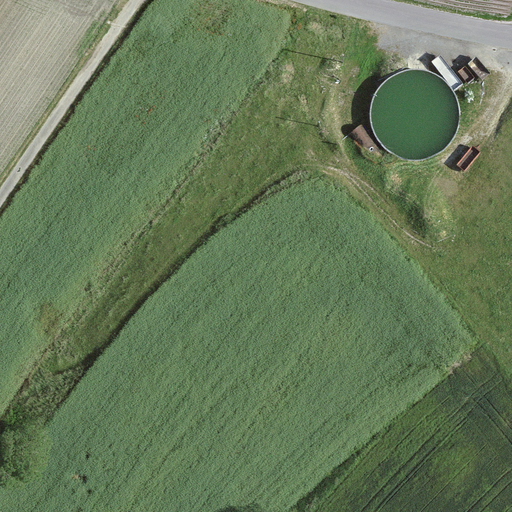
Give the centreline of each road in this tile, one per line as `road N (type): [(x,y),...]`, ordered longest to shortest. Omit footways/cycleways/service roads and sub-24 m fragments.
road 1 (track): [(138,0),(0,201)]
road 2 (tertiary): [(355,0),(511,37)]
